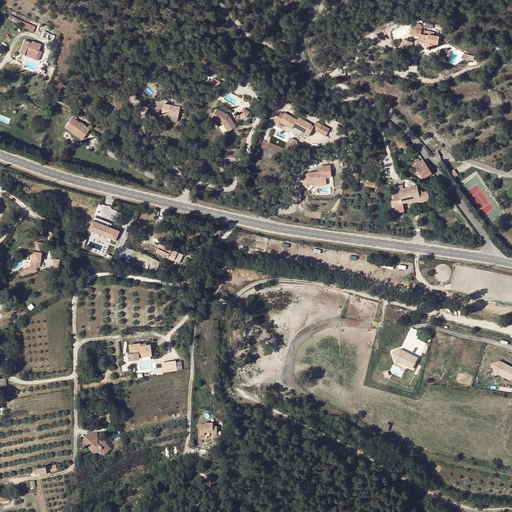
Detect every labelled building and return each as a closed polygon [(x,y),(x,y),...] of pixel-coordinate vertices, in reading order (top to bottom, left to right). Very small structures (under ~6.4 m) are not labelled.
[(25,27),(33,31),(35,28),(23,22),(22,26),(25,27)] [(410,34),(415,35),(416,32),(414,32),(414,28),(425,30),(425,27),(421,26),(421,24),(418,24),(417,25),(412,24),(410,34)] [(438,44),(440,36),(430,34),(424,33),(425,30),(414,28),(414,32),(416,32),(415,35),(419,36),(417,46),(427,48),(427,46),(428,42),(430,42),(430,46),(437,48),(438,44)] [(47,39),(53,41),(55,36),(50,34),(45,32),(43,37),(47,39)] [(26,52),(37,56),(39,51),(41,44),(33,41),(32,43),(25,40),(20,53),(25,55),(26,52)] [(404,45),(403,47),(409,50),(414,43),(409,40),(405,46),(404,45)] [(39,60),(43,52),(39,51),(37,56),(26,52),(25,55),(39,60)] [(282,101),(289,104),(291,98),(284,95),(282,101)] [(166,118),(176,121),(180,108),(185,110),(187,103),(176,100),(175,105),(166,103),(165,107),(167,107),(166,110),(162,109),(161,113),(161,115),(167,116),(166,118)] [(247,118),(249,110),(241,108),(239,116),(247,118)] [(229,113),(216,109),(214,119),(226,123),(232,129),(238,123),(229,113)] [(167,116),(161,115),(161,113),(158,112),(157,119),(166,121),(166,118),(167,116)] [(313,128),(328,136),(332,129),(317,121),(315,126),(311,124),(312,123),(299,116),(298,119),(285,112),(284,113),(281,112),(279,116),(277,115),(274,121),(279,124),(280,122),(293,129),(294,126),(307,133),(306,135),(309,136),(313,128)] [(87,132),(90,129),(81,122),(80,123),(72,117),(65,127),(72,132),(73,130),(81,136),(86,131),(87,132)] [(72,132),(82,140),(87,132),(86,131),(81,136),(73,130),(72,132)] [(425,134),(421,139),(427,145),(433,139),(427,133),(426,135),(425,134)] [(416,165),(424,178),(432,173),(424,160),(416,165)] [(307,172),(299,182),(308,189),(313,183),(327,181),(326,178),(331,177),(330,164),(321,165),(321,170),(321,171),(317,171),(307,172)] [(455,170),(450,173),(454,178),(459,175),(455,170)] [(418,185),(403,188),(403,185),(399,186),(399,189),(393,191),(395,200),(391,201),(391,202),(394,213),(405,211),(403,203),(415,200),(415,203),(430,200),(428,191),(419,192),(418,185)] [(87,230),(115,240),(119,230),(90,220),(87,230)] [(144,241),(141,248),(152,252),(155,245),(144,241)] [(31,267),(30,267),(25,270),(27,275),(32,272),(33,273),(36,272),(37,268),(39,269),(40,262),(39,262),(39,259),(40,259),(42,250),(43,251),(43,244),(35,243),(35,250),(36,250),(36,253),(33,253),(33,257),(31,257),(31,261),(32,261),(31,267)] [(178,251),(160,243),(156,251),(174,260),(178,251)] [(141,356),(142,358),(151,357),(150,344),(140,345),(140,343),(128,344),(129,350),(130,350),(131,353),(127,353),(128,359),(139,358),(139,357),(141,356)] [(398,356),(390,359),(393,369),(397,367),(407,371),(406,373),(410,376),(415,365),(398,356)] [(161,362),(163,372),(177,370),(176,360),(161,362)] [(511,371),(497,364),(489,367),(493,376),(497,375),(506,379),(505,381),(509,383),(511,378),(511,371)] [(214,423),(214,420),(205,420),(205,422),(202,422),(202,433),(207,433),(206,430),(214,429),(214,432),(219,432),(218,422),(214,423)] [(82,447),(87,447),(92,452),(92,456),(97,456),(97,454),(100,454),(100,456),(104,456),(111,449),(113,449),(113,445),(110,442),(110,439),(105,440),(105,436),(97,436),(97,438),(90,438),(87,435),(82,440),(82,447)]
